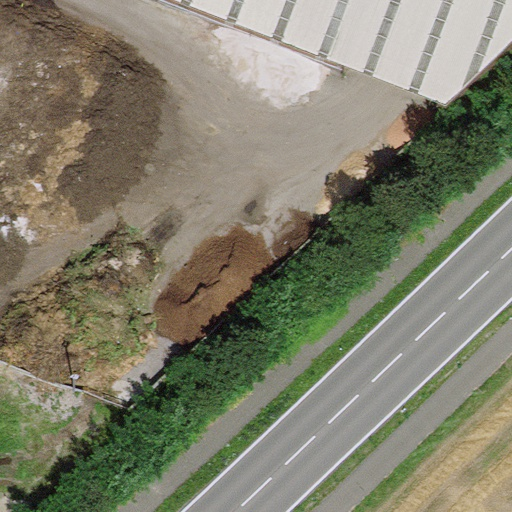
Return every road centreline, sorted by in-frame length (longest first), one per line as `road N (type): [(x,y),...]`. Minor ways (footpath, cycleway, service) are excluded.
road 1 (track): [(128,511),(264,396),(511,160)]
road 2 (primary): [(231,511),(511,243)]
road 3 (track): [(511,340),(335,511)]
